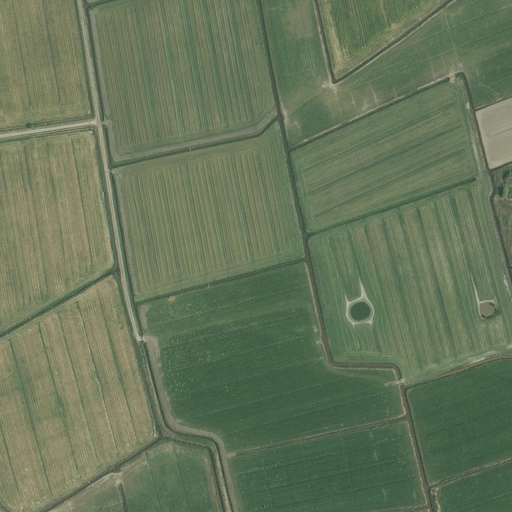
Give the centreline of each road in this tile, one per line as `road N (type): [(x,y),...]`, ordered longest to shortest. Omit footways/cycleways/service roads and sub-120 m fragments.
road 1 (residential): [(97,122),(122,284)]
road 2 (residential): [(78,0),(97,122)]
